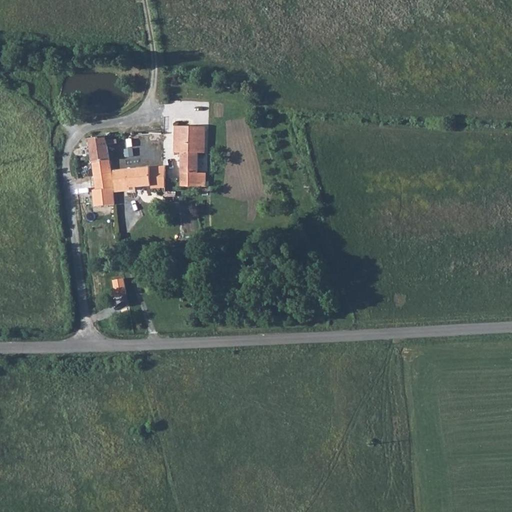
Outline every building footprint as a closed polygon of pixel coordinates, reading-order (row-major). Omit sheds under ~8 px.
[(176,152),(182,153),(182,172),(180,172),(179,186),(207,187),(207,173),(197,172),(198,153),(205,153),(206,127),(176,127),(176,152)] [(91,139),(96,189),(92,189),(94,206),(116,204),(115,192),(114,185),(108,137),(91,139)] [(151,186),(152,190),(166,188),(165,166),(150,167),(151,186)] [(137,190),(137,187),(151,186),(150,167),(115,170),(117,185),(114,185),(115,192),(137,190)] [(124,278),(113,280),(116,293),(126,291),(124,278)]
